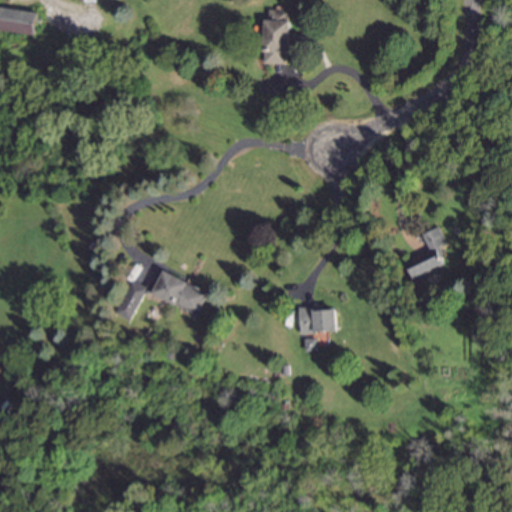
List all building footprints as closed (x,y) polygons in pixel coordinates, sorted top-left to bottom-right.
[(0,14),(0,34),(43,35),(44,12),(0,11),(0,14)] [(269,67),(294,67),(294,12),(269,11),(269,67)] [(425,236),(432,252),(408,262),(415,279),(448,266),(441,249),(449,246),(442,229),(425,236)] [(212,295),(168,273),(157,295),(201,317),(212,295)] [(118,314),(133,322),(151,290),(135,281),(118,314)] [(303,311),(304,335),(343,334),(342,309),(303,311)]
